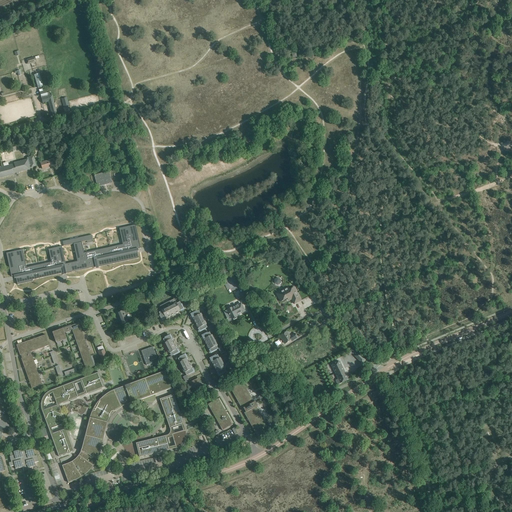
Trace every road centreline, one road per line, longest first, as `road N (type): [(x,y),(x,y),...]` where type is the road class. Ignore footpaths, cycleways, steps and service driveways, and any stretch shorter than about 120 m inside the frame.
road 1 (unclassified): [(88,299),(149,277),(142,203),(115,189),(86,197),(55,187),(13,197)]
road 2 (unclassified): [(259,456),(184,330),(112,349),(91,311)]
road 3 (unclassified): [(67,511),(259,456)]
road 4 (unclassified): [(262,341),(302,317),(328,314),(382,371)]
road 5 (unclassified): [(259,456),(382,371)]
road 6 (unclassified): [(382,371),(511,312)]
